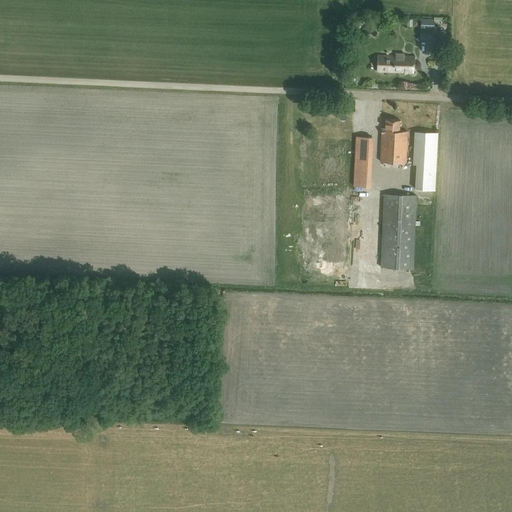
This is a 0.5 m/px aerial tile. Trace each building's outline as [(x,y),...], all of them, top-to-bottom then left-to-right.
[(420,39),(434,40),(435,28),(434,27),(434,20),(421,19),(420,39)] [(413,73),(414,57),(378,55),(377,71),(402,72),(402,73),(413,73)] [(406,97),(398,97),(398,109),(406,109),(406,97)] [(334,107),(349,107),(349,98),(334,98),(334,107)] [(367,104),(358,101),(356,109),(365,111),(367,104)] [(399,131),(400,120),(386,119),(384,128),(382,128),(380,160),(405,162),(407,131),(399,131)] [(373,130),(355,130),(355,182),(371,182),(371,147),(373,147),(373,130)] [(432,191),(434,161),(436,132),(427,132),(419,131),(416,189),(432,191)] [(416,195),(384,194),(381,267),(413,268),(416,195)]
